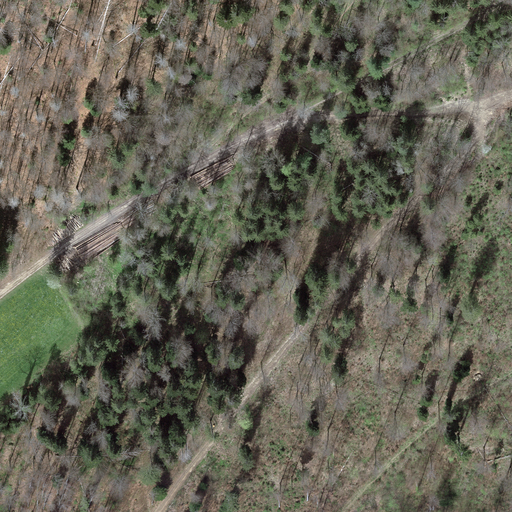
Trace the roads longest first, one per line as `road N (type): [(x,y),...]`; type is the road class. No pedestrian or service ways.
road 1 (track): [(0,297),(186,169),(507,0)]
road 2 (track): [(160,511),(373,242),(471,144),(478,124),(471,106)]
road 3 (track): [(511,372),(421,432),(345,511)]
road 4 (track): [(279,121),(471,106)]
